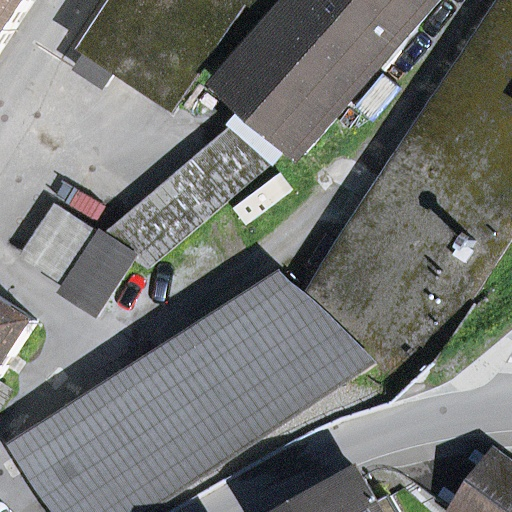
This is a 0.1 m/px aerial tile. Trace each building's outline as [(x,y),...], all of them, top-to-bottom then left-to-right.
[(0,0),(0,56),(36,0),(0,0)] [(153,511),(377,366),(410,387),(511,231),(511,0),(509,0),(306,308),(281,282),(26,446),(70,511),(153,511)] [(178,108),(249,0),(256,0),(271,10),(277,0),(126,0),(81,70),(107,88),(120,69),(178,108)] [(299,0),(225,86),(250,108),(293,144),(306,156),(442,0),(299,0)] [(277,162),(293,144),(250,108),(235,126),(277,162)] [(235,126),(104,238),(136,259),(152,269),(277,162),(235,126)] [(104,238),(58,208),(25,258),(71,288),(104,238)] [(104,238),(71,288),(104,310),(136,259),(104,238)] [(0,296),(0,381),(39,322),(0,296)] [(0,411),(12,393),(0,384),(0,411)] [(407,476),(456,511),(511,511),(511,467),(448,420),(407,476)] [(398,511),(391,499),(379,506),(364,480),(306,511),(398,511)]
